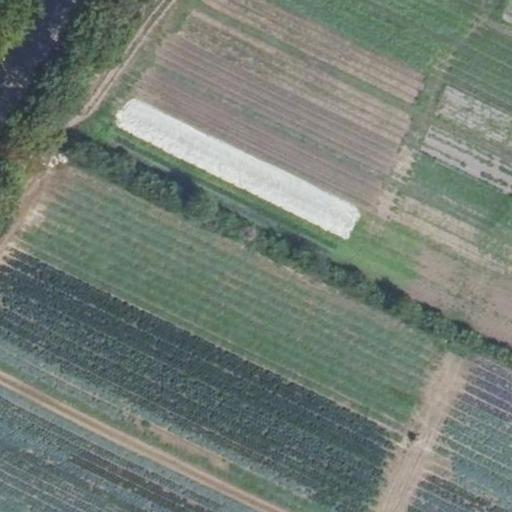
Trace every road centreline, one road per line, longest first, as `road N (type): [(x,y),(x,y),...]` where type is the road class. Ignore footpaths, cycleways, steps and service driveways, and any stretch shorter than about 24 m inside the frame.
road 1 (track): [(0,388),(245,511)]
road 2 (track): [(0,129),(33,132),(72,122),(160,0)]
